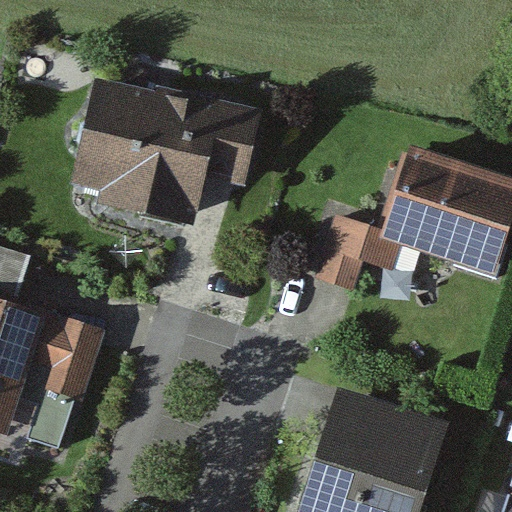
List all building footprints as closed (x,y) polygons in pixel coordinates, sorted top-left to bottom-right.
[(93,120),(63,215),(183,252),(212,157),(93,120)] [(374,277),(491,310),(511,234),(511,212),(400,181),(384,240),(374,277)] [(0,266),(25,273),(36,231),(0,222),(0,266)] [(364,312),(374,277),(384,240),(322,223),(302,295),(364,312)] [(0,317),(0,449),(1,449),(33,326),(0,317)] [(326,409),(293,511),(413,511),(435,442),(326,409)] [(511,511),(511,478),(508,477),(495,511),(511,511)]
